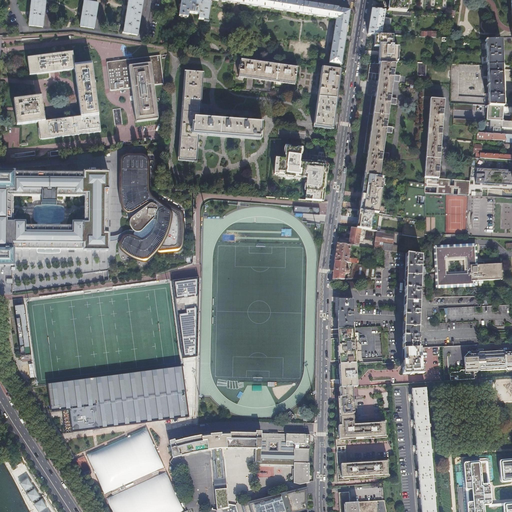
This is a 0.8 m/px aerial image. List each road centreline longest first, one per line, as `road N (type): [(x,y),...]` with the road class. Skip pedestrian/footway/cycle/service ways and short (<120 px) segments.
road 1 (tertiary): [(320,511),(324,270),(365,0)]
road 2 (primary): [(75,511),(0,394)]
road 3 (primary): [(0,410),(65,511)]
